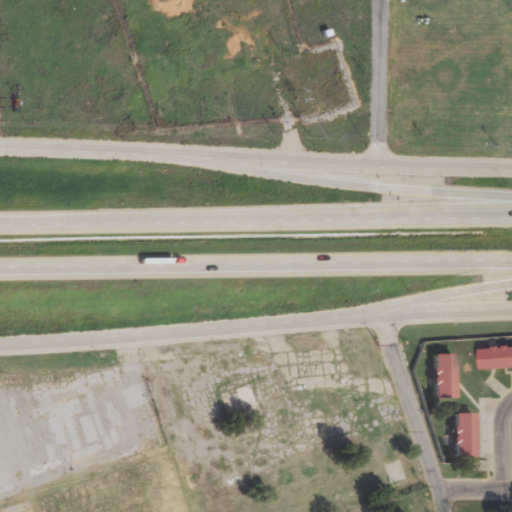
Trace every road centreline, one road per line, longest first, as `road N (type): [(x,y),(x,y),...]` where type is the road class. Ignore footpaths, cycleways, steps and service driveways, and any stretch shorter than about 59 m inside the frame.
road 1 (tertiary): [(0,346),(511,310)]
road 2 (tertiary): [(511,167),(0,149)]
road 3 (motorway): [(511,217),(0,228)]
road 4 (motorway): [(0,271),(511,262)]
road 5 (motorway): [(511,197),(331,186),(203,157)]
road 6 (motorway): [(267,327),(511,283)]
road 7 (residential): [(445,511),(381,319)]
road 8 (residential): [(380,168),(376,0)]
